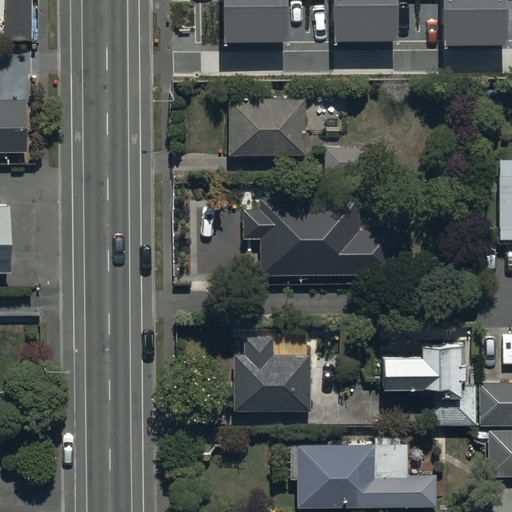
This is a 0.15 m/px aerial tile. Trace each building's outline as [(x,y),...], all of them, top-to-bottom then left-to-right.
[(30,0),(4,0),(5,42),(31,42),(30,0)] [(287,0),(223,0),(224,43),(288,42),(287,0)] [(398,0),(334,0),(335,44),(399,43),(398,0)] [(507,0),(443,0),(444,46),(508,46),(507,0)] [(305,99),(228,100),(229,155),(305,154),(305,99)] [(0,154),(26,154),(25,101),(0,101),(0,154)] [(367,148),(324,148),(324,177),(367,177),(367,148)] [(511,159),(499,160),(499,240),(511,239),(511,159)] [(359,197),(261,198),(261,208),(243,208),(243,238),(261,238),(262,275),(385,274),(385,232),(360,232),(359,197)] [(0,267),(11,267),(11,205),(0,204),(0,267)] [(244,355),(233,356),(234,412),(311,411),(310,355),(308,355),(308,342),(289,342),(289,355),(273,355),(272,337),(243,337),(244,355)] [(476,427),(475,383),(466,383),(466,366),(462,366),(461,347),(422,347),(422,358),(381,358),(381,393),(432,392),(432,427),(476,427)] [(511,382),(478,384),(479,428),(511,426),(511,382)] [(511,430),(486,431),(487,478),(511,478),(511,430)] [(374,437),(374,444),(289,445),(289,481),(297,480),(298,507),(436,506),(435,474),(407,474),(407,444),(399,444),(399,437),(374,437)]
